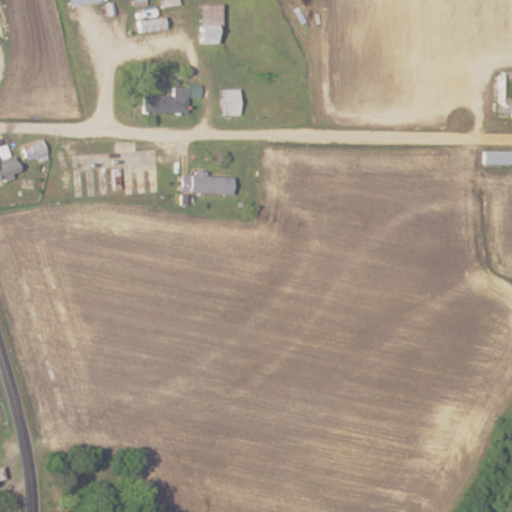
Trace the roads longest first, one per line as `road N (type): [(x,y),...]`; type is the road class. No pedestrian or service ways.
road 1 (residential): [(511,136),(0,124)]
road 2 (residential): [(39,511),(27,401),(0,313)]
